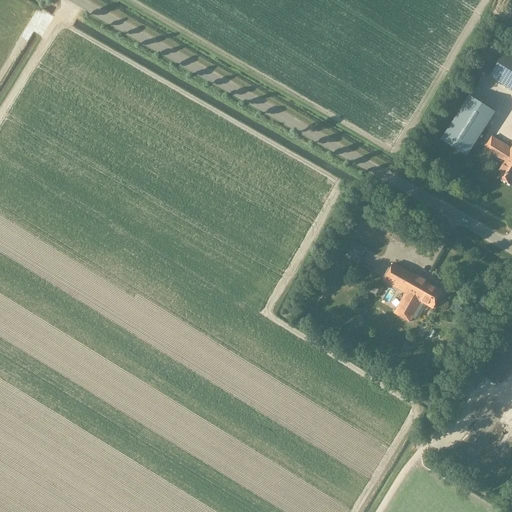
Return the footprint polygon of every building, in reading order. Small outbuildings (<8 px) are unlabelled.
[(511,91),(511,54),(505,50),(488,76),(511,91)] [(466,156),(494,112),(469,96),(441,140),(466,156)] [(511,146),(511,148),(492,136),(482,152),(502,164),(494,175),(511,186),(511,184),(511,146)] [(403,245),(408,236),(396,228),(390,238),(403,245)] [(432,309),(442,291),(393,263),(383,281),(405,293),(394,313),(409,322),(420,302),(432,309)] [(511,300),(493,333),(511,343),(511,300)] [(496,385),(511,357),(511,346),(497,339),(477,374),(496,385)]
